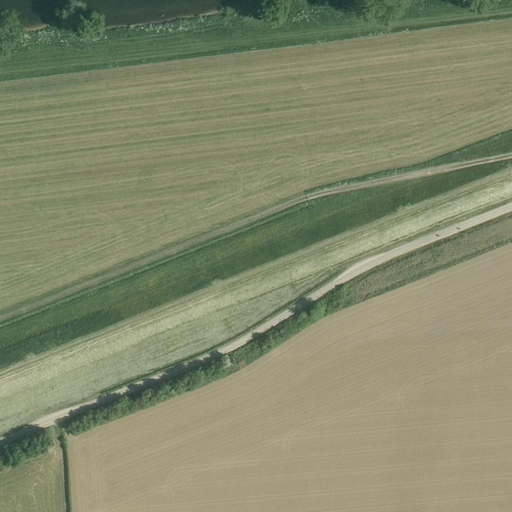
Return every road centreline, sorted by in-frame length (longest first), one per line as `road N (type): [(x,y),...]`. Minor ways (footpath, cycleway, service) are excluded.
road 1 (unclassified): [(0,444),(224,352),(359,269),(511,207)]
road 2 (track): [(511,156),(301,200),(0,319)]
